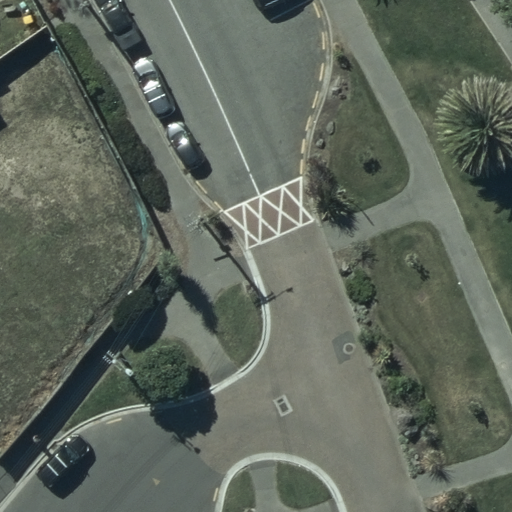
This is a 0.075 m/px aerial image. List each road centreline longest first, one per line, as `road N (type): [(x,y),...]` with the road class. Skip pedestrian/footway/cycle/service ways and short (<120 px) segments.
road 1 (residential): [(169,0),(226,112),(332,386)]
road 2 (residential): [(124,511),(216,431),(332,386)]
road 3 (residential): [(332,386),(382,511)]
